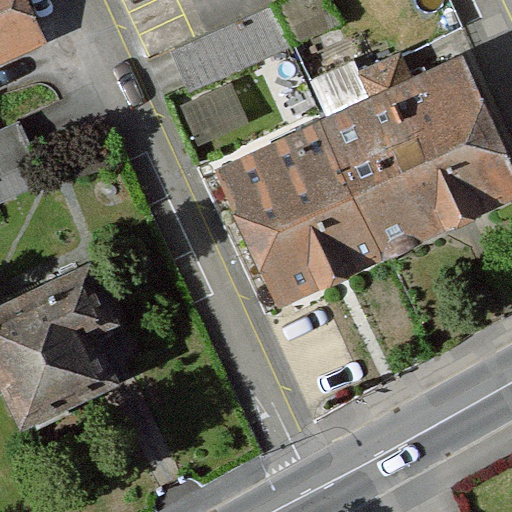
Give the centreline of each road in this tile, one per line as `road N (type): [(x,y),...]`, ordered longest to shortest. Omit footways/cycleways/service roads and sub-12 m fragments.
road 1 (residential): [(314,489),(92,0)]
road 2 (secondary): [(314,489),(511,381)]
